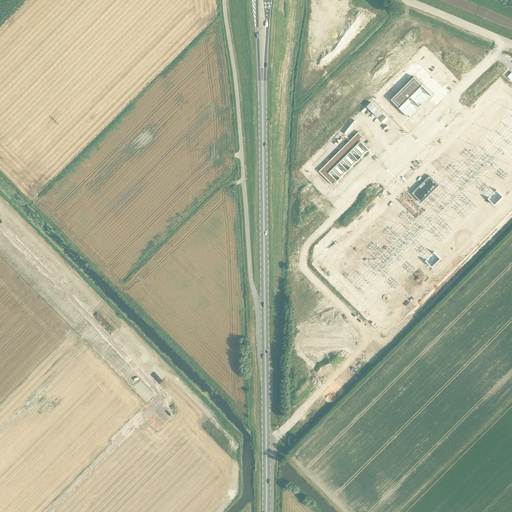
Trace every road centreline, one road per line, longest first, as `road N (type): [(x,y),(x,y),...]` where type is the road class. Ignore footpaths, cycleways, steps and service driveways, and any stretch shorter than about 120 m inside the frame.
road 1 (primary): [(265,511),(261,90)]
road 2 (unclassified): [(50,511),(153,410)]
